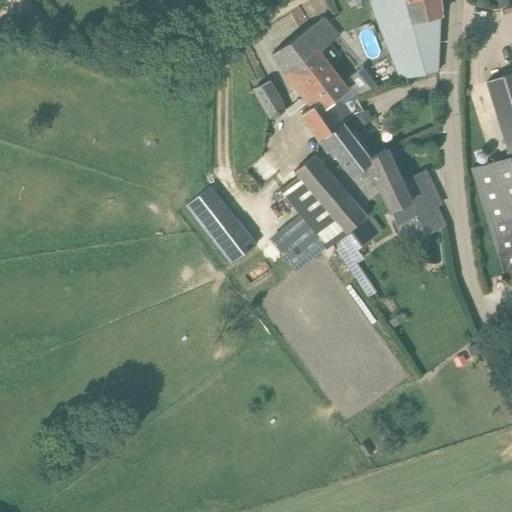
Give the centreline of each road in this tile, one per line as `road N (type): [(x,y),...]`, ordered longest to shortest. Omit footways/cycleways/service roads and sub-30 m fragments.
road 1 (unclassified): [(511,392),(477,309),(456,216),(448,124),(453,0)]
road 2 (unclassified): [(259,16),(171,49),(121,56),(67,42),(20,0)]
